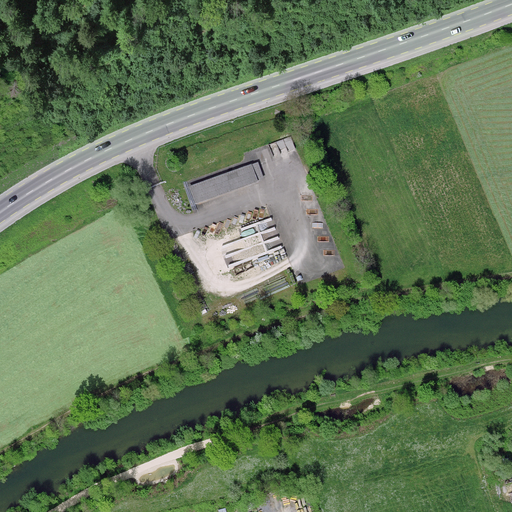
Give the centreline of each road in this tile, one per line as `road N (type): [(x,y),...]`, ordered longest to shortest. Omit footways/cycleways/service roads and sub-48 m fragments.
road 1 (primary): [(0,211),(94,152),(511,5)]
road 2 (track): [(511,273),(296,317),(165,362),(0,449)]
road 3 (track): [(53,511),(152,463),(264,422),(380,386),(511,360)]
